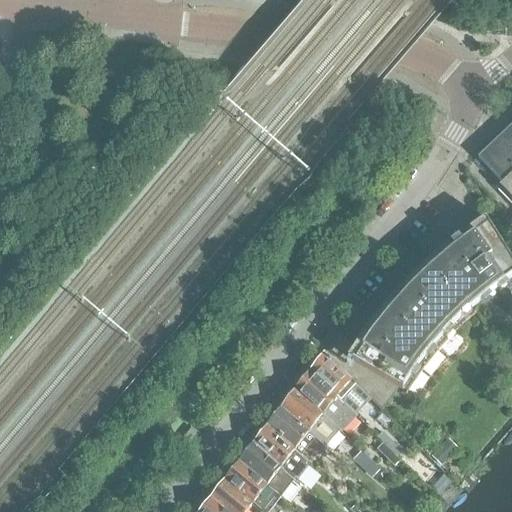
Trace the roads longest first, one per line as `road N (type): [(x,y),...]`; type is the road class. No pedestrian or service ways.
road 1 (residential): [(164,511),(422,192),(476,88)]
road 2 (residential): [(476,88),(410,50),(126,17)]
road 3 (residential): [(25,7),(0,186)]
